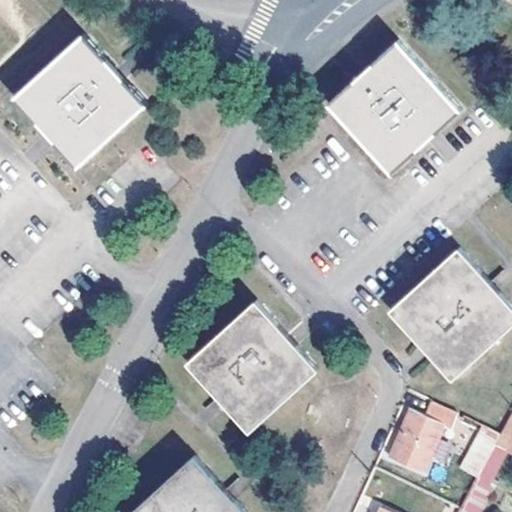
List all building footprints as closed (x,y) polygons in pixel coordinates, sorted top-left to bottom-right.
[(147,102),(84,34),(17,98),(78,165),(147,102)] [(174,73),(186,52),(166,41),(154,62),(174,73)] [(393,173),(461,110),(399,42),(330,104),(393,173)] [(389,312),(452,380),(511,323),(511,305),(459,248),(389,312)] [(317,370),(256,301),(187,361),(248,431),(317,370)] [(390,455),(421,468),(443,421),(450,424),(456,411),(433,401),(428,414),(411,407),(390,455)] [(479,477),(492,450),(494,447),(503,431),(485,422),(462,468),(479,477)] [(492,450),(502,456),(504,452),(494,447),(492,450)] [(478,478),(489,484),(502,456),(492,450),(479,477),(478,478)] [(132,511),(246,511),(195,456),(132,511)] [(479,511),(492,486),(489,484),(478,478),(463,506),(460,511),(479,511)]
